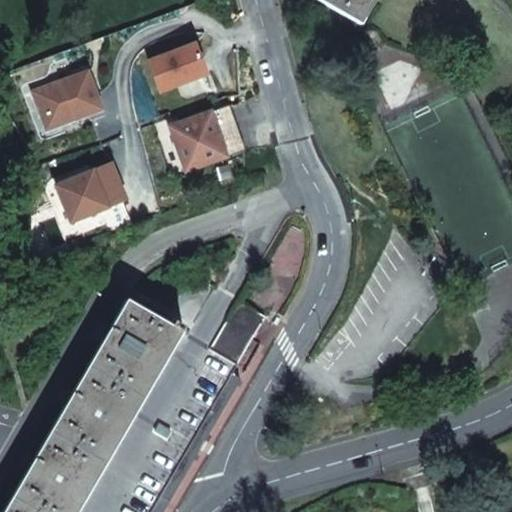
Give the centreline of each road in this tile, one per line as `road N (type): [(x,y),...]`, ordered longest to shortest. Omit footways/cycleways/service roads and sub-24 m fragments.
road 1 (residential): [(220,507),(214,474),(321,303),(334,258),(333,220),(299,162),(256,0)]
road 2 (unknown): [(267,219),(174,244),(115,278),(0,469)]
road 3 (unknown): [(267,219),(100,511)]
road 4 (residential): [(220,507),(267,483),(511,400)]
